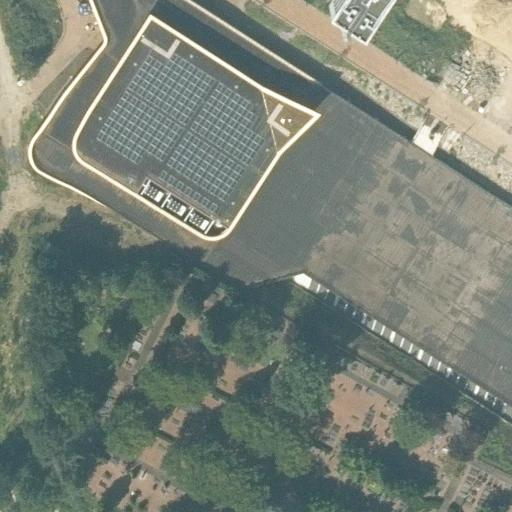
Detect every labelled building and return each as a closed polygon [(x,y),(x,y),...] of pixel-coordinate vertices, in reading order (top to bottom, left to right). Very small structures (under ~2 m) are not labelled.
[(93,0),(104,30),(105,31),(105,32),(105,33),(105,34),(105,36),(104,38),(104,39),(103,41),(72,79),(38,121),(199,225),(200,226),(202,226),(204,227),(206,227),(208,228),(210,228),(211,228),(213,228),(215,227),(217,226),(219,226),(222,224),(223,223),(225,222),(226,220),(228,219),(233,210),(318,80),(194,0),(93,0)] [(511,0),(328,0),(327,1),(361,23),(376,0),(511,0)] [(376,17),(367,40),(437,67),(446,45),(376,17)] [(199,225),(38,121),(33,127),(31,131),(30,134),(29,138),(29,141),(29,144),(30,147),(31,150),(33,153),(35,156),(37,159),(40,161),(238,289),(285,275),(301,271),(511,405),(511,205),(318,80),(233,210),(228,219),(226,220),(225,222),(223,223),(222,224),(219,226),(217,226),(215,227),(213,228),(211,228),(210,228),(208,228),(206,227),(204,227),(202,226),(200,226),(199,225)] [(46,239),(38,255),(56,264),(64,248),(46,239)] [(373,447),(432,480),(442,463),(383,430),(373,447)]
